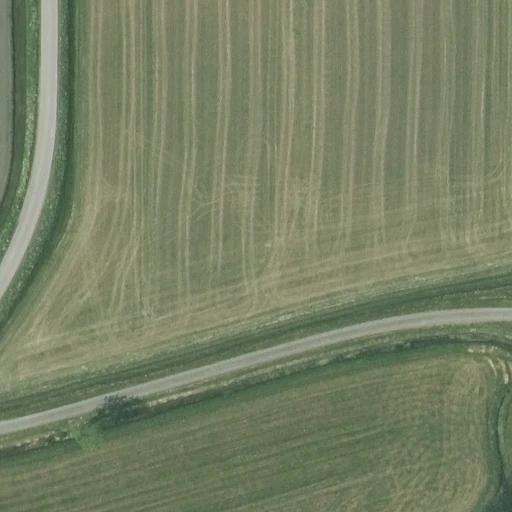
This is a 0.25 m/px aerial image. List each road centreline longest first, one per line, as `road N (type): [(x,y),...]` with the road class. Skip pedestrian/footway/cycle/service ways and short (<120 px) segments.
road 1 (unclassified): [(0,426),(342,332),(511,313)]
road 2 (tertiary): [(0,282),(40,176),(48,0)]
